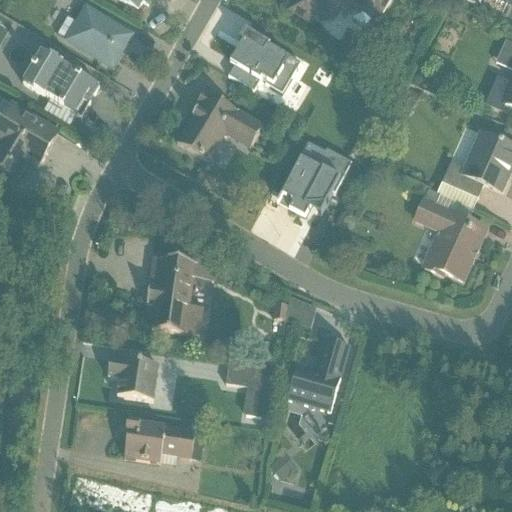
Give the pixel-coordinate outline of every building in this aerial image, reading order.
[(111,0),(144,17),(153,0),(111,0)] [(377,26),(392,0),(292,0),(287,9),(313,24),(319,15),(334,24),(345,6),(377,26)] [(463,0),(432,0),(435,11),(465,4),(463,0)] [(62,43),(112,74),(135,37),(85,7),(62,43)] [(283,94),(299,68),(245,34),(246,40),(243,44),(239,42),(238,44),(242,46),(229,67),(235,71),(231,78),(229,77),(227,80),(253,95),(262,81),(283,94)] [(26,86),(80,115),(98,83),(44,53),(26,86)] [(511,86),(503,108),(511,111),(511,86)] [(252,154),(269,126),(210,88),(175,143),(212,167),(230,139),(252,154)] [(0,168),(32,188),(61,140),(8,109),(0,122),(0,168)] [(461,179),(504,197),(511,178),(511,145),(481,132),(461,179)] [(309,213),(320,220),(349,166),(326,153),(324,157),(310,149),(277,208),(304,223),(309,213)] [(424,270),(466,288),(490,229),(423,201),(413,226),(438,236),(424,270)] [(147,332),(200,339),(210,267),(157,260),(147,332)] [(296,326),(321,334),(328,310),(303,303),(296,326)] [(291,406),(336,417),(352,348),(325,342),(316,379),(298,375),(291,406)] [(118,401),(157,405),(161,368),(110,362),(108,382),(120,383),(118,401)] [(261,394),(260,421),(279,422),(280,395),(261,394)] [(124,463),(195,469),(198,432),(128,426),(124,463)] [(299,485),(309,471),(298,463),(288,477),(299,485)]
